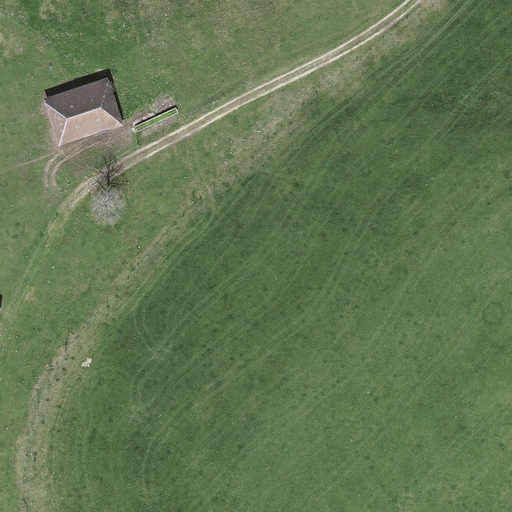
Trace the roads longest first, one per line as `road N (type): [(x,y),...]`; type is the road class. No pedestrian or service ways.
road 1 (track): [(413,0),(341,46),(141,144),(92,180)]
road 2 (track): [(0,316),(43,235),(92,180)]
